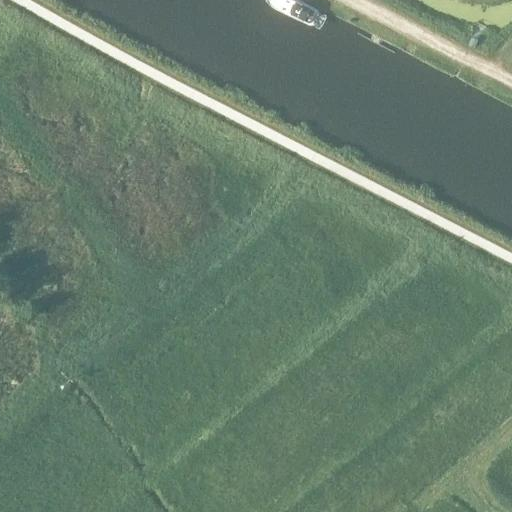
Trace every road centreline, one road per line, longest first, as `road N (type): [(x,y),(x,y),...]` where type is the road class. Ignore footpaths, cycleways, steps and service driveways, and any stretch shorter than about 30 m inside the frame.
road 1 (track): [(511,270),(7,0)]
road 2 (unclassified): [(511,83),(349,0)]
